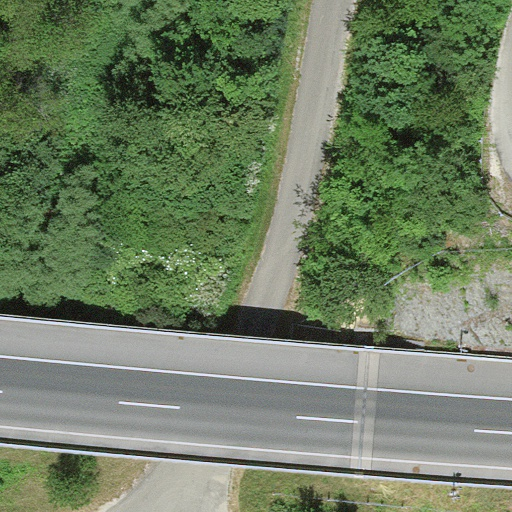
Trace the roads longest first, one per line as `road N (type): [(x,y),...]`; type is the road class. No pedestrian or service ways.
road 1 (track): [(154,511),(186,467),(280,261),(304,180),(337,0)]
road 2 (motorway): [(511,432),(0,391)]
